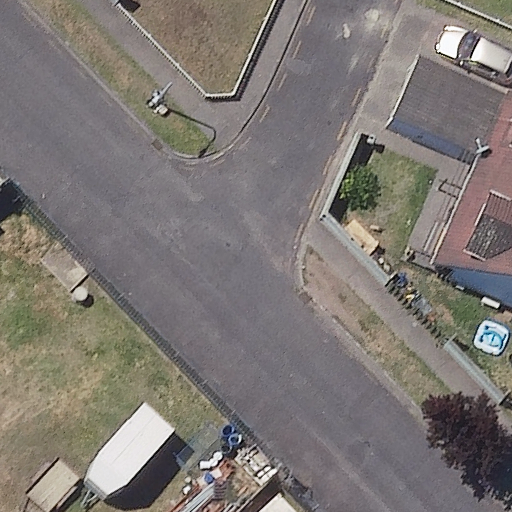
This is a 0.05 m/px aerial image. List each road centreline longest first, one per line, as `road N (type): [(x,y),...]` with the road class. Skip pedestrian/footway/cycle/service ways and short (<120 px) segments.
road 1 (residential): [(354,0),(263,197),(191,284)]
road 2 (residential): [(191,284),(411,511)]
road 3 (residential): [(0,85),(191,284)]
